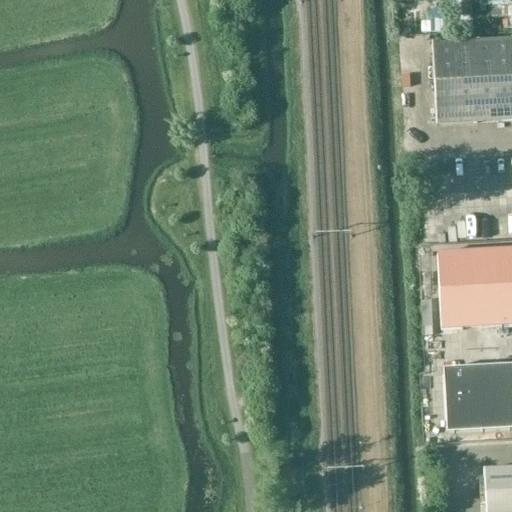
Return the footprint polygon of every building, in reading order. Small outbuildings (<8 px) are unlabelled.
[(445,35),(444,11),(421,12),(422,37),(445,35)] [(446,17),(452,34),(465,30),(459,13),(446,17)] [(511,23),(491,24),(492,33),(511,32),(511,23)] [(511,122),(511,41),(432,46),(436,127),(511,122)] [(19,127),(0,130),(0,186),(2,195),(0,195),(0,268),(1,276),(0,275),(0,301),(34,487),(83,478),(19,127)] [(441,332),(511,328),(511,252),(437,257),(441,332)] [(511,381),(511,369),(443,372),(447,436),(511,432),(511,381)] [(511,511),(511,471),(483,473),(485,511),(511,511)]
